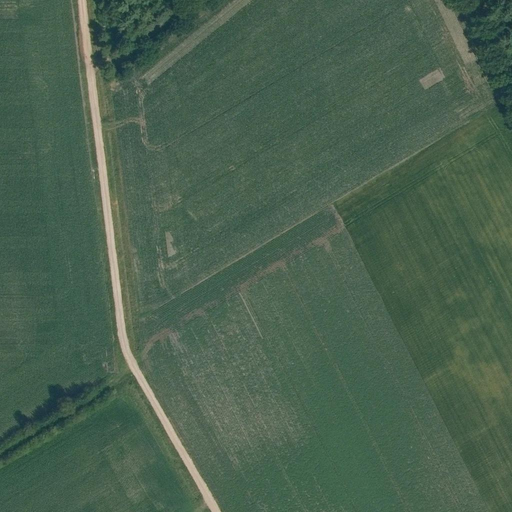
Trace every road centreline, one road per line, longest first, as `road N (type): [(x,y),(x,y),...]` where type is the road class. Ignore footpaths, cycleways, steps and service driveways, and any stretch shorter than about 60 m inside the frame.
road 1 (track): [(91,65),(132,363)]
road 2 (track): [(217,511),(132,363)]
road 3 (track): [(132,363),(0,442)]
road 4 (track): [(448,0),(511,122)]
